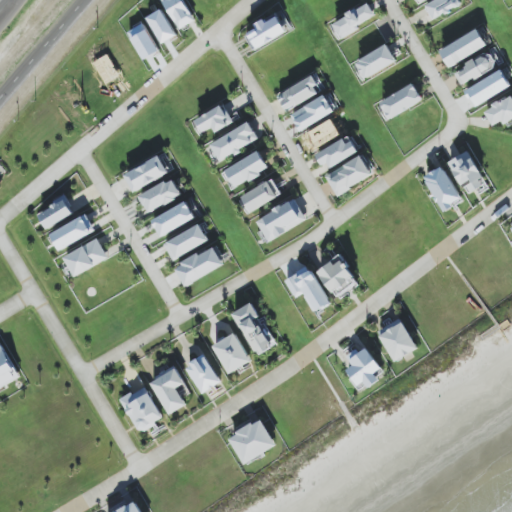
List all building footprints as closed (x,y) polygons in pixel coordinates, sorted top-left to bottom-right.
[(196,21),(183,0),(163,0),(180,30),(196,21)] [(435,0),(426,5),(434,20),(461,6),(458,0),(435,0)] [(334,21),(340,36),(377,19),(371,5),(334,21)] [(253,50),(287,34),(277,13),(254,24),(257,30),(247,35),(253,50)] [(145,61),(161,52),(144,24),(129,32),(145,61)] [(488,46),(478,29),(441,52),(450,68),(488,46)] [(397,62),(388,45),(357,62),(367,79),(397,62)] [(454,70),(461,85),(504,65),(497,50),(454,70)] [(475,106),(511,89),(504,72),(467,88),(475,106)] [(285,110),(326,93),(319,76),(278,93),(285,110)] [(391,120),(424,101),(414,84),(381,103),(391,120)] [(300,130),(338,114),(329,96),(292,113),(300,130)] [(511,97),(485,110),(493,127),(503,122),(504,125),(511,120),(511,97)] [(196,120),(203,133),(214,128),(216,133),(233,124),(224,106),(196,120)] [(221,162),(260,140),(250,123),(211,145),(221,162)] [(319,154),(328,170),(359,152),(350,136),(319,154)] [(451,161),(466,196),(486,187),(471,152),(451,161)] [(235,187),(270,172),(261,153),(227,169),(235,187)] [(336,195),(376,177),(367,156),(327,174),(336,195)] [(134,192),(170,175),(161,157),(125,174),(134,192)] [(425,177),(444,211),(463,200),(444,167),(425,177)] [(141,195),(149,213),(183,198),(175,180),(141,195)] [(251,213),(282,196),(273,180),(242,197),(251,213)] [(38,213),(48,230),(76,214),(66,197),(38,213)] [(267,240),(307,222),(297,201),(257,219),(267,240)] [(153,221),(162,237),(196,219),(187,202),(153,221)] [(96,231),(87,215),(51,235),(61,252),(96,231)] [(165,242),(172,259),(210,244),(203,226),(165,242)] [(65,258),(76,277),(110,259),(99,239),(65,258)] [(226,265),(216,246),(176,268),(187,287),(226,265)] [(361,284),(340,256),(318,272),(340,300),(361,284)] [(286,280),(296,299),(305,294),(316,313),(331,304),(310,267),(286,280)] [(261,319),(254,304),(235,312),(257,356),(277,346),(264,318),(261,319)] [(419,350),(402,319),(378,332),(395,362),(419,350)] [(228,374),(252,364),(238,333),(215,344),(228,374)] [(0,388),(20,380),(5,346),(0,348),(0,388)] [(361,392),(386,374),(366,346),(349,359),(354,366),(346,372),(361,392)] [(202,394),(221,384),(207,356),(188,366),(202,394)] [(170,415),(187,405),(178,389),(186,384),(176,367),(151,381),(170,415)] [(165,419),(146,387),(122,401),(140,433),(165,419)] [(278,446),(262,419),(230,438),(246,465),(278,446)]
